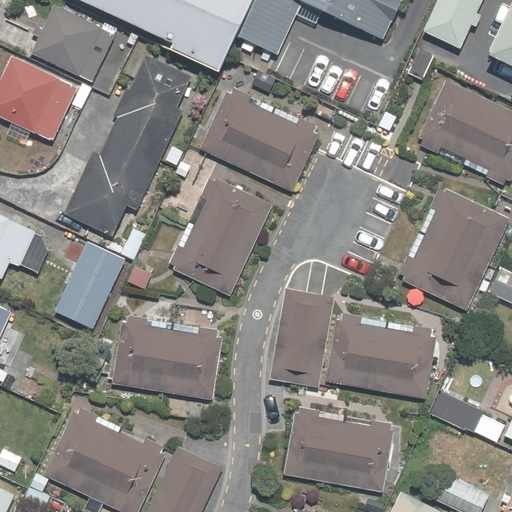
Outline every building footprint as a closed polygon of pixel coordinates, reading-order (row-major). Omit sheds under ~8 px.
[(253,0),(82,0),(174,43),(171,49),(219,71),(227,56),(236,36),(253,0)] [(253,0),(236,36),(278,54),(297,14),(316,22),(322,9),(383,39),(401,0),(253,0)] [(481,0),(433,0),(419,32),(459,50),(481,0)] [(511,0),(481,0),(459,50),(450,69),(511,96),(511,0)] [(40,36),(32,52),(94,82),(118,34),(56,4),(48,20),(41,16),(33,33),(40,36)] [(33,130),(55,140),(80,86),(14,54),(4,72),(0,70),(0,115),(13,121),(33,130)] [(138,209),(185,109),(179,106),(193,76),(146,54),(131,87),(127,86),(114,115),(117,117),(100,154),(94,151),(65,213),(113,236),(129,205),(138,209)] [(511,189),(511,110),(442,79),(413,145),(511,189)] [(93,86),(83,81),(79,90),(89,95),(93,86)] [(228,90),(201,148),(294,190),(319,134),(316,132),(319,125),(234,86),(232,92),(228,90)] [(27,143),(33,130),(13,121),(7,133),(27,143)] [(185,151),(173,145),(166,160),(178,165),(185,151)] [(192,165),(182,160),(177,172),(186,177),(192,165)] [(232,295),(275,204),(218,176),(217,181),(210,177),(201,196),(203,197),(179,245),(178,244),(170,262),(176,265),(174,269),(232,295)] [(502,221),(432,188),(389,279),(460,312),(502,221)] [(37,230),(0,212),(0,276),(4,278),(12,260),(39,272),(50,250),(43,234),(36,232),(37,230)] [(148,233),(134,227),(122,253),(135,260),(148,233)] [(94,328),(127,258),(89,240),(56,310),(94,328)] [(511,272),(494,265),(483,292),(511,304),(511,272)] [(278,284),(262,380),(312,388),(328,292),(278,284)] [(0,304),(1,302),(0,301),(0,343),(11,349),(19,331),(6,325),(13,311),(0,305),(0,304)] [(113,382),(214,398),(224,336),(220,335),(221,330),(129,314),(128,320),(124,319),(113,382)] [(432,336),(333,317),(321,382),(420,401),(432,336)] [(98,382),(103,371),(87,364),(82,375),(98,382)] [(0,379),(4,382),(9,372),(0,367),(0,379)] [(76,388),(55,378),(43,403),(63,413),(76,388)] [(437,389),(425,418),(492,446),(504,417),(437,389)] [(45,474),(128,511),(138,511),(170,447),(77,405),(45,474)] [(511,409),(498,437),(511,444),(511,409)] [(387,427),(287,414),(279,476),(379,489),(387,427)] [(427,427),(402,487),(459,511),(475,511),(498,458),(427,427)] [(203,511),(226,466),(181,445),(148,511),(203,511)] [(24,456),(4,447),(0,455),(0,463),(17,471),(24,456)] [(37,472),(30,486),(44,492),(50,478),(37,472)] [(509,510),(507,511),(511,511),(511,480),(500,506),(509,510)] [(0,511),(7,511),(16,493),(0,485),(0,511)] [(44,492),(30,486),(25,498),(46,508),(52,495),(44,492)] [(433,511),(435,509),(396,492),(386,511),(433,511)] [(336,511),(294,494),(286,511),(336,511)]
